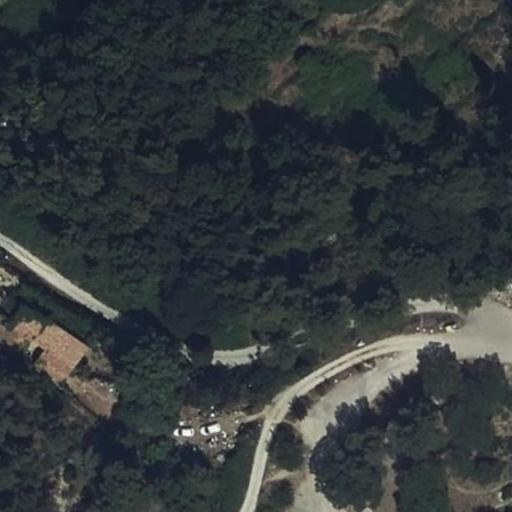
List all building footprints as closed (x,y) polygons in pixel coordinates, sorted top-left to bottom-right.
[(30,337),(43,317),(23,305),(12,324),(0,317),(0,345),(13,353),(25,334),(30,337)] [(49,315),(47,319),(90,345),(93,342),(49,315)] [(47,319),(43,317),(30,337),(36,340),(78,364),(90,345),(47,319)] [(23,359),(36,340),(30,337),(25,334),(13,353),(23,359)] [(106,390),(122,364),(103,353),(88,379),(106,390)] [(338,501),(336,511),(356,511),(358,502),(338,501)]
